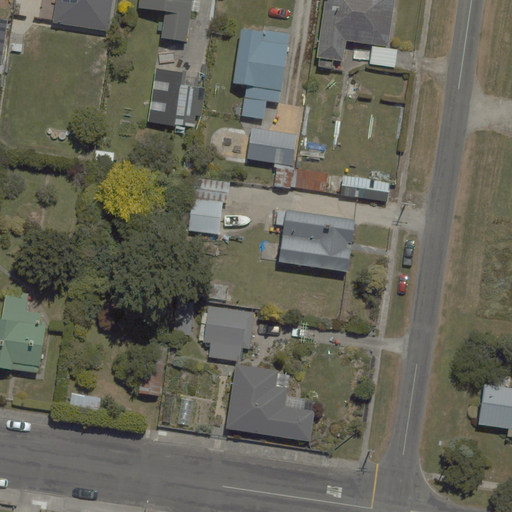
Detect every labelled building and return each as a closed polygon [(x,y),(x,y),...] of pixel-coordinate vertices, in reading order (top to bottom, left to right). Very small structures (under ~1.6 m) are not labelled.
[(81,22),(84,0),(49,0),(46,17),(81,22)] [(138,0),(136,13),(163,18),(159,38),(183,43),(190,0),(138,0)] [(387,49),(394,0),(327,0),(318,61),(343,65),(346,43),(387,49)] [(0,15),(0,65),(5,66),(9,16),(0,15)] [(281,104),(290,36),(242,29),(234,87),(245,89),(241,118),(263,121),(266,102),(281,104)] [(45,71),(8,69),(6,117),(26,118),(27,102),(44,103),(45,71)] [(180,76),(165,74),(161,114),(198,118),(202,78),(194,77),(193,85),(179,83),(180,76)] [(293,173),(298,140),(255,132),(249,165),(293,173)] [(117,149),(98,147),(96,165),(115,167),(117,149)] [(342,179),(340,198),(387,204),(390,185),(342,179)] [(218,205),(220,188),(194,185),(189,234),(223,238),(227,206),(218,205)] [(351,276),(358,227),(283,217),(276,266),(351,276)] [(0,294),(0,369),(40,374),(47,314),(26,311),(28,298),(0,294)] [(245,354),(251,319),(209,311),(203,347),(245,354)] [(158,398),(165,344),(146,341),(139,396),(158,398)] [(280,375),(236,369),(226,435),(311,447),(316,413),(275,407),(280,375)] [(511,391),(485,387),(478,428),(511,432),(511,391)] [(103,396),(74,391),(70,411),(99,416),(103,396)]
